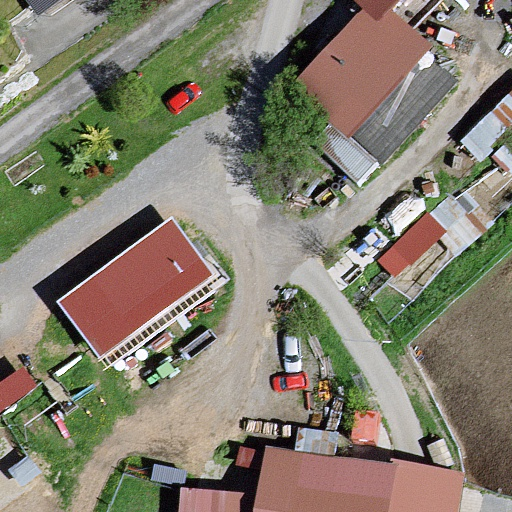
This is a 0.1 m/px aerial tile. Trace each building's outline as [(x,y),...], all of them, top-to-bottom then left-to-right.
[(33,0),(40,9),(52,0),(33,0)] [(358,0),(383,17),(414,38),(450,0),(358,0)] [(383,17),(313,111),(381,166),(460,66),(414,38),(383,17)] [(170,218),(58,299),(100,357),(212,276),(170,218)] [(266,445),(255,511),(452,511),(459,473),(266,445)]
